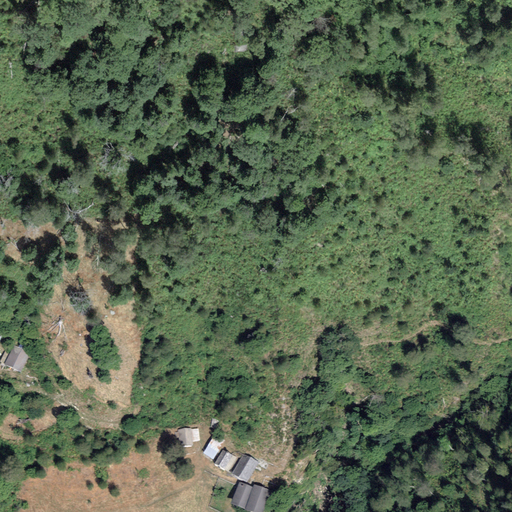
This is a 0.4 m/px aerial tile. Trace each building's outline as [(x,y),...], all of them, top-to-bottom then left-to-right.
[(31,352),(14,345),(4,364),(22,372),(31,352)] [(178,438),(179,447),(193,446),(191,428),(177,429),(178,433),(175,433),(175,438),(178,438)] [(233,456),(223,450),(214,464),(224,470),(233,456)] [(232,474),(247,482),(258,462),(243,454),(232,474)] [(252,487),(238,482),(230,504),(244,509),(252,487)] [(262,511),(270,491),(253,484),(252,487),(244,509),(252,511),(262,511)]
